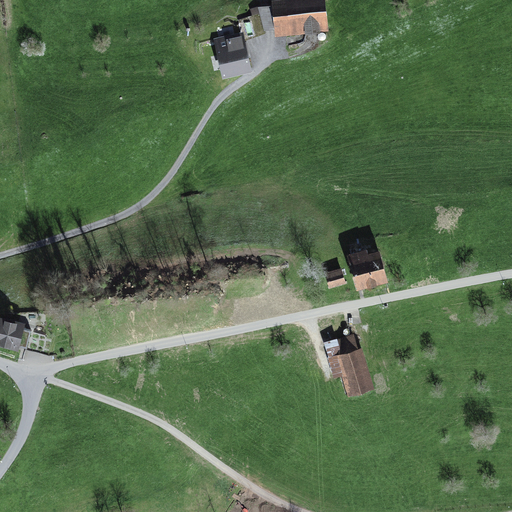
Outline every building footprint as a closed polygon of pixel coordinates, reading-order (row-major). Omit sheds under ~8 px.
[(328,0),(274,0),(278,35),(331,31),(328,0)] [(249,36),(221,41),(227,76),(256,70),(249,36)] [(384,253),(353,262),(362,291),(392,282),(384,253)] [(345,270),(327,275),(331,288),(349,284),(345,270)] [(33,325),(2,317),(0,325),(0,342),(27,349),(33,325)] [(357,336),(334,343),(351,395),(374,387),(357,336)]
